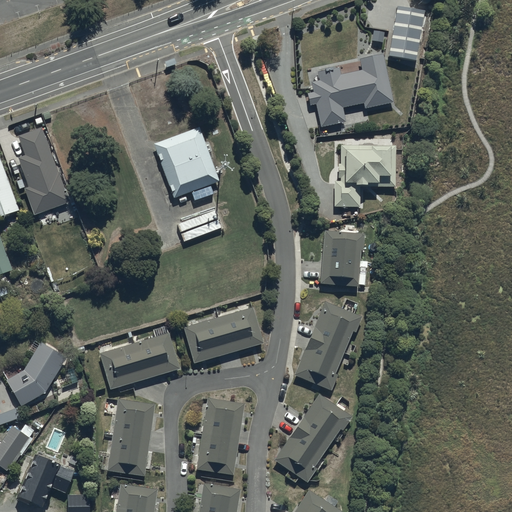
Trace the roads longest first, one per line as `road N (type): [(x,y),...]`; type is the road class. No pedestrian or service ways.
road 1 (residential): [(271,378),(286,294),(284,237),(209,14)]
road 2 (secondary): [(0,92),(209,14)]
road 3 (residential): [(271,378),(190,387),(169,405),(171,511)]
road 4 (residential): [(255,511),(271,378)]
